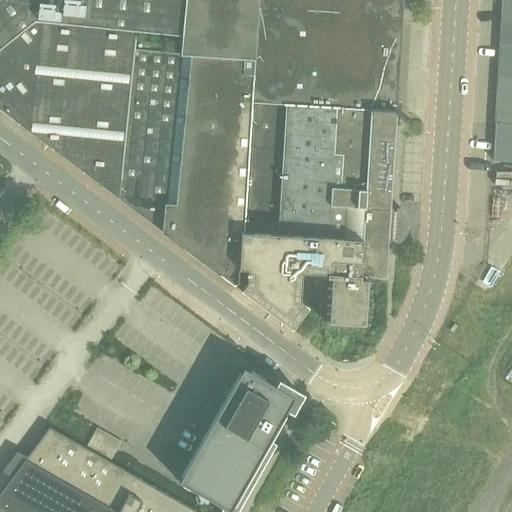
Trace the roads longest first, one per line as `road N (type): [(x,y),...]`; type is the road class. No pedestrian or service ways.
road 1 (unclassified): [(357,388),(317,377),(0,139)]
road 2 (unclassified): [(357,388),(394,370),(435,272),(455,0)]
road 3 (unclassified): [(314,511),(357,429),(357,388)]
